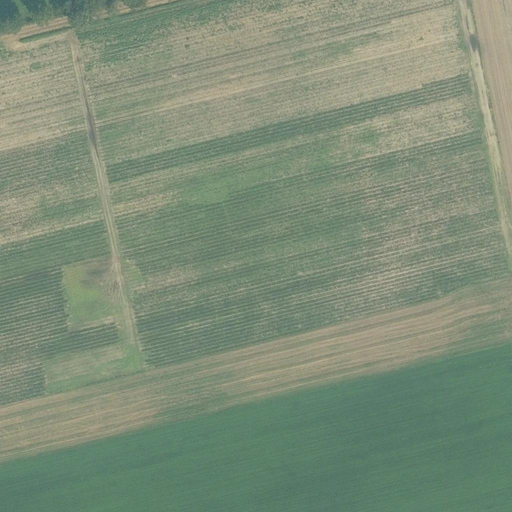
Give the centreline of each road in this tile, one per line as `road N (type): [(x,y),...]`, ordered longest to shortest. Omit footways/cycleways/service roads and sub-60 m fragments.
road 1 (track): [(511,247),(460,0)]
road 2 (track): [(0,34),(137,0)]
